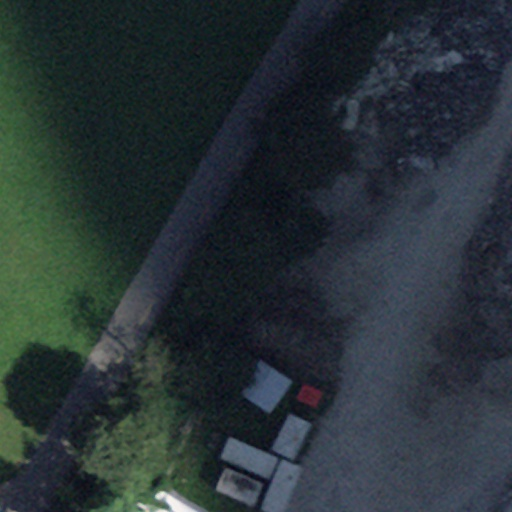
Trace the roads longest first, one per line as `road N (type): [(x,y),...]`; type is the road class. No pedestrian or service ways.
road 1 (unclassified): [(23,511),(328,0)]
road 2 (track): [(508,394),(394,511)]
road 3 (track): [(508,394),(479,511)]
